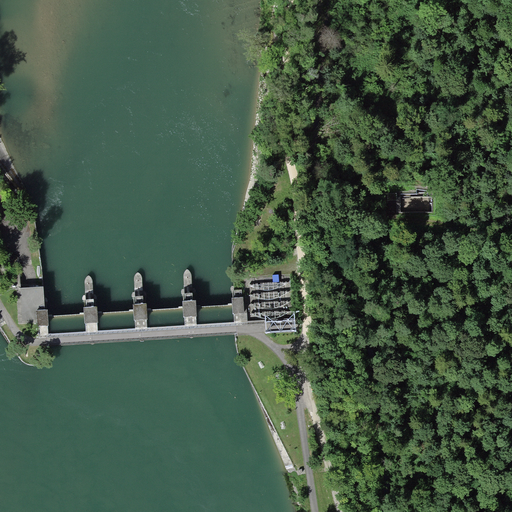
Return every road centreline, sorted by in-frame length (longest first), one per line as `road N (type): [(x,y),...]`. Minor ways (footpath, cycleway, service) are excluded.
road 1 (track): [(292,0),(281,100),(307,306),(306,332),(290,356)]
road 2 (track): [(299,385),(317,418),(337,511)]
road 3 (track): [(511,240),(382,220)]
road 4 (track): [(299,385),(317,511)]
